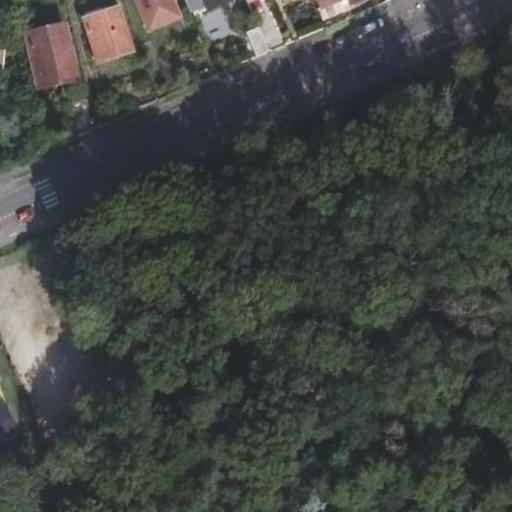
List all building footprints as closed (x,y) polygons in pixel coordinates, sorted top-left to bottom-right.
[(157,24),(172,17),(165,0),(129,0),(142,30),(157,24)] [(181,0),(187,13),(207,4),(209,8),(226,0),(181,0)] [(352,6),(360,2),(358,0),(310,0),(316,13),(342,2),(344,9),(352,6)] [(105,49),(120,45),(108,8),(77,18),(89,55),(105,49)] [(52,85),(71,81),(58,26),(21,34),(34,90),(52,85)] [(250,60),(262,55),(251,30),(240,35),(250,60)] [(0,442),(15,436),(2,404),(0,405),(0,442)] [(84,464),(79,454),(65,460),(69,470),(84,464)]
